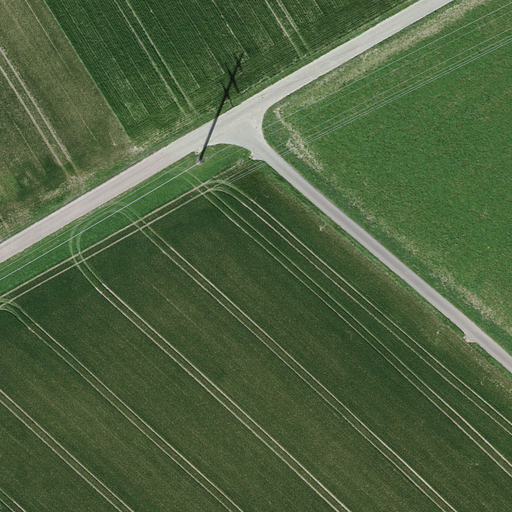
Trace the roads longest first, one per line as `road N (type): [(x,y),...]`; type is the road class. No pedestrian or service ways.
road 1 (unclassified): [(436,0),(0,260)]
road 2 (track): [(511,363),(223,132)]
